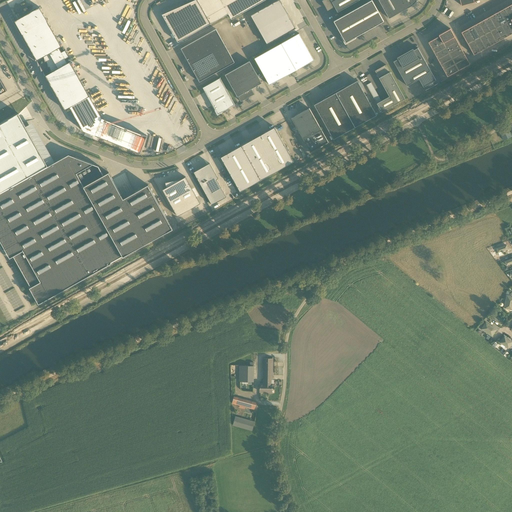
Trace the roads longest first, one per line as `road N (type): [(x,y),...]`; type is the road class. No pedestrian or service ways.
road 1 (unclassified): [(0,349),(511,70)]
road 2 (unclassified): [(290,511),(272,449),(288,330),(302,304),(340,259),(511,193)]
road 3 (track): [(0,402),(340,259)]
road 4 (unclassified): [(0,35),(44,118),(76,143),(135,166),(176,162),(211,142)]
road 5 (unclassified): [(151,0),(145,21),(211,142)]
road 6 (unclassified): [(211,142),(339,68)]
road 7 (unknown): [(0,10),(69,139)]
road 8 (unclassified): [(339,68),(422,22),(438,0)]
